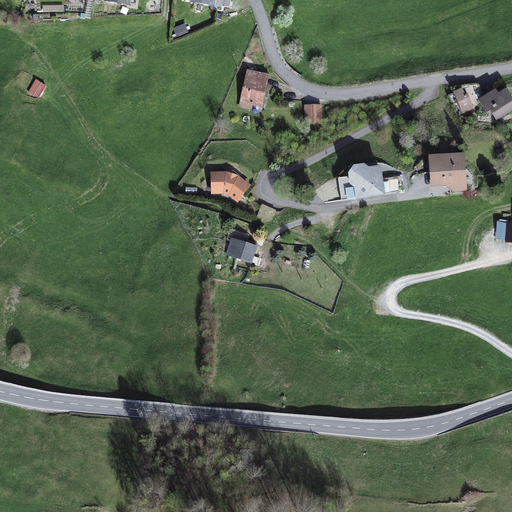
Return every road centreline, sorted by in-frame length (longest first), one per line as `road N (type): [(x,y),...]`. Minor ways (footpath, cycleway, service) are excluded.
road 1 (primary): [(511,400),(404,430),(81,405),(0,391)]
road 2 (tertiary): [(511,67),(319,92),(283,70),(254,0)]
road 3 (track): [(59,81),(102,47),(166,18)]
